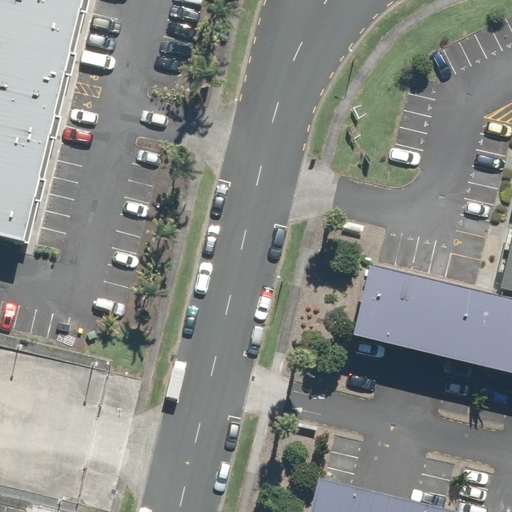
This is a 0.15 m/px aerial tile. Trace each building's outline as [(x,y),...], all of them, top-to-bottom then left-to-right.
[(71,17),(0,0),(0,82),(53,94),(71,17)] [(75,0),(0,0),(71,17),(75,0)] [(53,94),(0,82),(0,163),(35,172),(53,94)] [(35,172),(0,163),(0,245),(16,249),(35,172)] [(511,240),(501,288),(511,289),(511,240)] [(421,290),(355,274),(347,309),(413,325),(421,290)] [(488,305),(421,290),(413,325),(479,340),(488,305)] [(511,310),(488,305),(479,340),(511,347),(511,310)] [(413,325),(347,309),(339,344),(405,359),(413,325)] [(479,340),(413,325),(405,359),(471,375),(479,340)] [(511,347),(479,340),(471,375),(511,384),(511,347)] [(371,511),(373,504),(307,488),(301,511),(371,511)]
